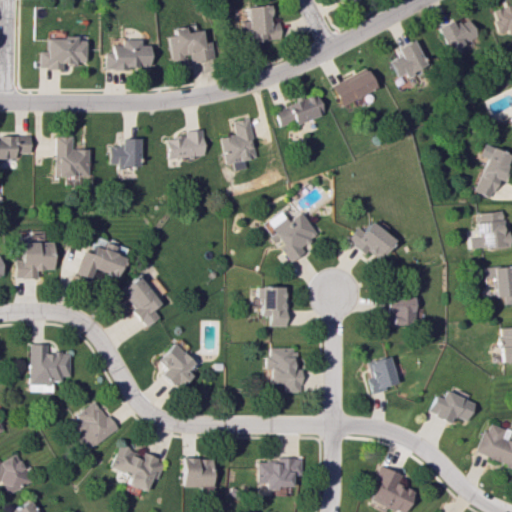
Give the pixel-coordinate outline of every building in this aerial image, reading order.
[(487,10),(494,35),(511,29),(511,0),(507,0),(508,3),(487,10)] [(445,51),(473,40),(466,20),(451,25),(449,20),(435,26),(445,51)] [(165,60),(184,58),(185,61),(208,59),(207,41),(198,42),(197,30),(181,31),(180,26),(169,27),(169,35),(162,35),(165,60)] [(79,37),(42,37),(41,50),(34,50),(34,67),(70,68),(70,61),(79,61),(79,37)] [(99,68),(144,67),(143,45),(135,45),(135,39),(116,39),(116,45),(106,45),(106,52),(99,52),(99,68)] [(394,47),(398,55),(387,60),(395,79),(423,65),(411,39),(394,47)] [(374,86),(363,67),(329,87),(340,106),(374,86)] [(321,113),(314,94),(271,110),(277,126),(291,121),(292,124),(321,113)] [(229,121),(232,134),(216,137),(222,164),(230,162),(232,169),(243,167),(241,159),(254,156),(245,117),(229,121)] [(200,155),(197,128),(179,130),(179,136),(160,138),(163,159),(200,155)] [(0,158),(12,158),(12,152),(26,152),(26,135),(0,135),(0,158)] [(84,148),(67,148),(67,136),(51,136),(50,175),(83,176),(84,148)] [(134,137),(116,138),(117,145),(104,145),(104,163),(113,163),(113,166),(135,166),(134,137)] [(508,154),(479,144),(474,157),(482,160),(470,191),(486,197),(493,178),(498,180),(508,154)] [(466,249),(506,245),(504,233),(499,233),(497,210),(471,213),(473,235),(465,236),(466,249)] [(297,211),(283,220),(276,211),(262,220),(278,245),(276,246),(285,261),(300,251),(296,246),(313,235),(297,211)] [(391,239),(366,221),(359,230),(353,226),(343,239),(361,253),(363,250),(376,259),(391,239)] [(10,259),(11,278),(32,277),(32,269),(49,269),(49,241),(17,241),(18,259),(10,259)] [(83,266),(114,276),(120,255),(89,246),(83,266)] [(491,296),(499,296),(500,303),(511,302),(511,263),(479,267),(480,278),(489,277),(491,296)] [(141,326),(155,317),(148,307),(155,303),(136,273),(115,287),(141,326)] [(280,325),(280,286),(255,286),(255,314),(265,315),(265,325),(280,325)] [(410,296),(382,295),(382,312),(388,313),(388,322),(409,323),(410,296)] [(511,325),(494,328),(498,362),(511,360),(511,325)] [(195,368),(171,342),(154,358),(178,384),(195,368)] [(25,384),(42,384),(42,390),(49,390),(49,380),(57,381),(57,375),(65,375),(66,352),(42,352),(42,343),(26,343),(25,384)] [(266,382),(280,382),(280,391),(297,391),(297,368),(293,368),(293,348),(262,348),(262,368),(266,368),(266,382)] [(392,382),(384,355),(362,362),(366,377),(363,378),(367,393),(382,389),(381,385),(392,382)] [(447,422),(450,415),(462,420),(470,402),(441,390),(438,397),(431,395),(424,412),(447,422)] [(72,413),(78,421),(73,425),(78,433),(75,435),(84,448),(112,429),(92,399),(72,413)] [(511,465),(511,442),(503,439),(505,429),(482,422),(473,455),(511,465)] [(143,490),(148,476),(154,479),(160,461),(115,444),(106,467),(127,475),(124,483),(143,490)] [(0,459),(0,482),(4,492),(28,483),(16,453),(0,459)] [(178,458),(179,485),(209,485),(209,457),(178,458)] [(289,487),(289,474),(298,474),(298,458),(253,458),(253,482),(262,482),(262,487),(289,487)] [(401,511),(411,490),(394,483),(398,474),(376,465),(369,479),(374,481),(366,498),(396,511),(401,511)] [(8,508),(9,511),(35,511),(30,499),(8,508)]
